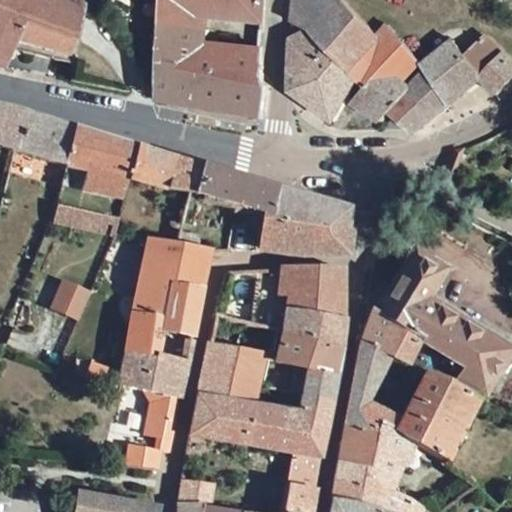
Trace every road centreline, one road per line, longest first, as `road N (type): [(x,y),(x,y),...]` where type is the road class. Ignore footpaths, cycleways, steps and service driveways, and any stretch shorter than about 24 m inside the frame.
road 1 (tertiary): [(0,87),(274,156)]
road 2 (tertiary): [(274,156),(283,0)]
road 3 (unclassified): [(387,161),(511,226)]
road 4 (tertiary): [(387,161),(434,150),(511,107)]
